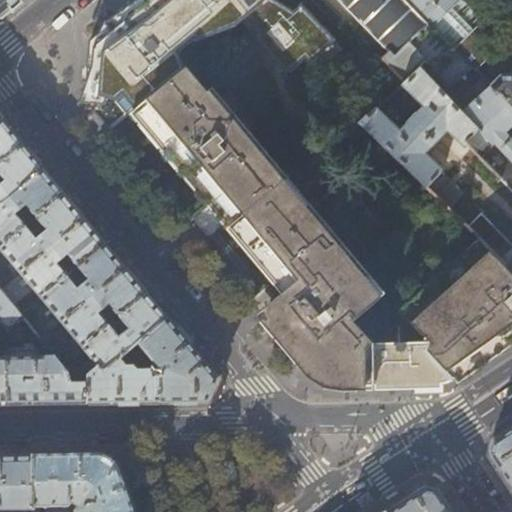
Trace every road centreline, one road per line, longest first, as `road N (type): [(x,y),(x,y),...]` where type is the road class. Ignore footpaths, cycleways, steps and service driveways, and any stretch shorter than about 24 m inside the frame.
road 1 (residential): [(248,385),(0,82)]
road 2 (residential): [(0,425),(237,421)]
road 3 (residential): [(437,442),(392,422),(318,420),(248,385)]
road 4 (residential): [(237,421),(277,444),(337,509)]
road 5 (secondary): [(337,509),(437,442)]
